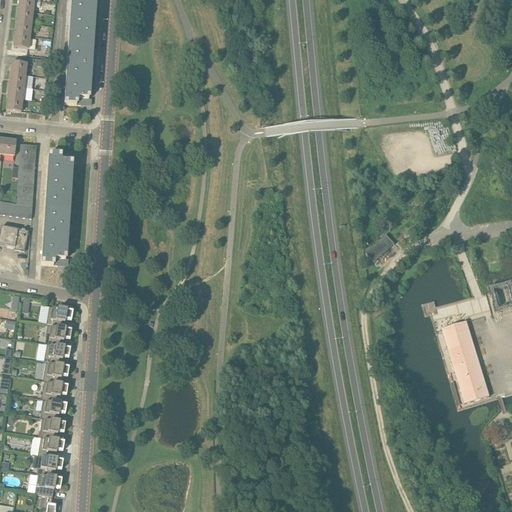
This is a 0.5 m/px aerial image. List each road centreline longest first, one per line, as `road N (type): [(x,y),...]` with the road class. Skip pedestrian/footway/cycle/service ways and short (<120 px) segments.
road 1 (primary): [(381,511),(350,365),(308,0)]
road 2 (primary): [(290,0),(319,275),(363,511)]
road 3 (unclassified): [(511,232),(446,235),(470,174),(433,55),(402,0)]
road 4 (tertiary): [(82,511),(95,300)]
road 5 (tertiary): [(95,300),(104,134)]
road 6 (tertiary): [(104,134),(114,0)]
